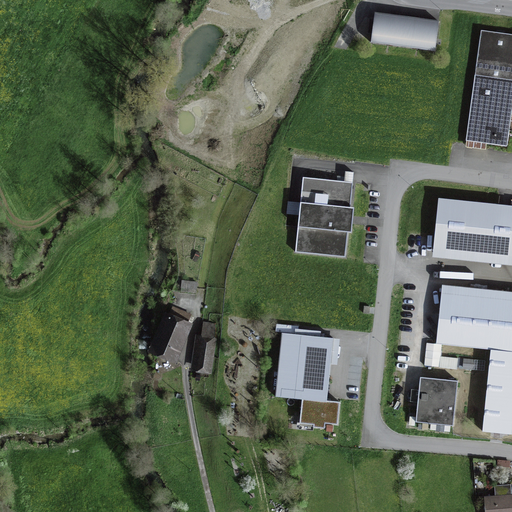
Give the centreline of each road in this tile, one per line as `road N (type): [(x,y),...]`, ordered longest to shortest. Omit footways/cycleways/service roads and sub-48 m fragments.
road 1 (residential): [(511,182),(415,171),(397,183),(369,447)]
road 2 (residential): [(212,511),(184,368),(200,290)]
road 3 (residential): [(511,461),(369,447)]
